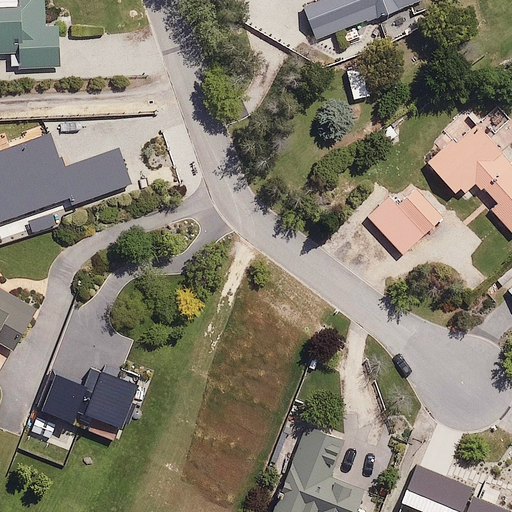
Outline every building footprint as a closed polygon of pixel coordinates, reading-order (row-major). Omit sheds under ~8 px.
[(44,22),(43,0),(0,0),(0,50),(13,50),(14,70),(60,68),(58,22),(44,22)] [(313,0),(301,5),(314,40),(421,0),(313,0)] [(511,167),(470,120),(427,159),(462,197),(476,185),(511,225),(511,167)] [(391,195),(369,217),(402,252),(440,215),(413,187),(397,202),(391,195)] [(0,343),(12,350),(35,309),(0,290),(0,343)] [(341,439),(304,425),(272,509),(280,511),(353,511),(362,489),(327,476),(341,439)]
